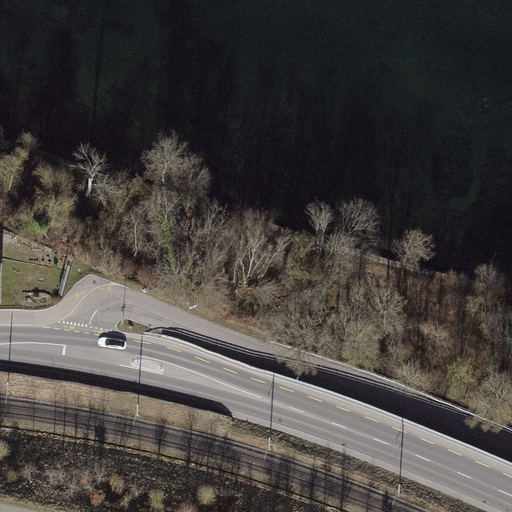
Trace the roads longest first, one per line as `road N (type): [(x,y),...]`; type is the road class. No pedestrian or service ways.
road 1 (unclassified): [(511,437),(127,302),(109,299),(98,309),(84,353)]
road 2 (primary): [(511,496),(222,383),(84,353)]
